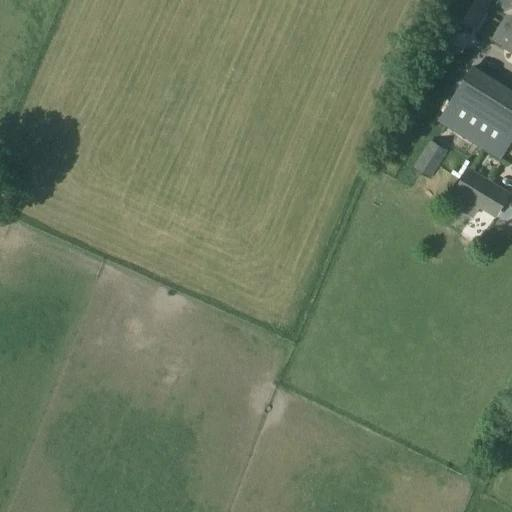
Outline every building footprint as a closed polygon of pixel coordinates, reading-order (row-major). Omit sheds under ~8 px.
[(491,0),(457,0),(449,14),(476,30),(492,0),(491,0)] [(508,14),(493,39),(511,50),(511,2),(506,11),(508,14)] [(456,93),(438,122),(500,161),(511,141),(511,128),(482,110),(479,108),(497,80),(474,65),(456,93)] [(429,144),(414,169),(429,178),(445,153),(429,144)] [(472,171),(456,193),(494,217),(507,193),(472,171)] [(446,234),(439,249),(454,257),(461,241),(446,234)]
